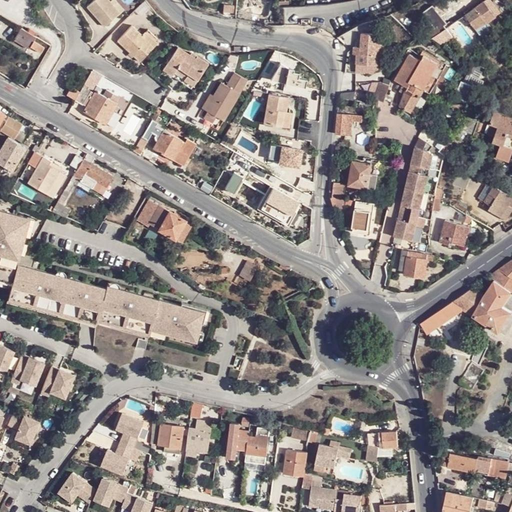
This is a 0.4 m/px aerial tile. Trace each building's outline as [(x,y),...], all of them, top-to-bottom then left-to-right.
[(118,11),(108,0),(91,0),(84,6),(102,26),(118,11)] [(114,0),(108,0),(118,11),(122,8),(114,0)] [(482,0),(463,16),(467,20),(474,29),(484,20),(486,23),(495,16),(490,9),(482,0)] [(488,0),(482,0),(490,9),(493,6),(488,0)] [(441,23),(426,34),(442,46),(451,38),(441,23)] [(138,61),(153,45),(142,35),(131,24),(116,41),(138,61)] [(36,37),(20,27),(13,39),(28,48),(30,45),(40,52),(43,46),(34,40),(36,37)] [(142,35),(153,45),(155,42),(144,32),(142,35)] [(357,53),(355,73),(371,75),(378,69),(381,35),(362,33),(360,47),(354,46),(353,53),(357,53)] [(194,58),(189,55),(177,47),(163,67),(172,73),(174,71),(185,77),(184,79),(193,84),(207,63),(196,55),(194,58)] [(424,89),(430,93),(448,64),(428,51),(426,55),(439,63),(424,89)] [(401,91),(406,94),(413,83),(424,89),(439,63),(426,55),(422,60),(410,54),(395,79),(404,85),(401,91)] [(483,67),(476,63),(470,75),(467,73),(463,82),(480,89),(483,80),(479,78),(483,67)] [(78,92),(74,99),(82,104),(83,102),(87,104),(95,90),(100,92),(102,89),(100,85),(96,83),(93,90),(87,86),(90,80),(92,81),(95,76),(89,73),(78,92)] [(222,83),(213,96),(205,110),(207,112),(216,117),(224,122),(249,81),(234,73),(226,85),(222,83)] [(389,85),(379,82),(374,99),(384,101),(389,85)] [(406,94),(399,106),(410,113),(414,105),(419,96),(424,89),(413,83),(406,94)] [(66,94),(74,99),(78,92),(70,87),(66,94)] [(472,95),(457,89),(455,94),(470,101),(472,95)] [(95,90),(87,104),(83,110),(105,122),(116,102),(100,92),(95,90)] [(205,110),(213,96),(210,94),(201,108),(205,110)] [(290,97),(268,95),(263,124),(290,128),(292,112),(287,112),(290,97)] [(419,96),(414,105),(420,108),(425,99),(419,96)] [(155,112),(141,136),(147,139),(151,131),(155,125),(159,117),(156,115),(158,113),(155,112)] [(213,123),(216,117),(207,112),(203,117),(213,123)] [(511,117),(494,112),(490,125),(498,127),(493,142),(511,148),(511,117)] [(339,113),(337,133),(350,135),(352,121),(361,123),(362,116),(339,113)] [(23,123),(8,115),(7,116),(0,128),(0,129),(15,138),(23,123)] [(163,129),(155,125),(151,131),(155,134),(153,136),(154,138),(155,139),(157,140),(163,129)] [(163,129),(157,140),(152,149),(181,166),(195,142),(186,137),(183,141),(163,129)] [(439,151),(444,156),(446,158),(461,142),(453,135),(445,144),(439,151)] [(8,136),(0,150),(0,162),(12,169),(26,146),(8,136)] [(430,145),(421,139),(417,145),(418,147),(417,152),(414,151),(412,164),(415,165),(430,169),(433,157),(433,155),(430,151),(433,148),(430,145)] [(297,143),(291,142),(288,152),(294,154),(297,143)] [(135,146),(132,150),(139,154),(141,149),(135,146)] [(36,168),(43,156),(35,151),(28,163),(36,168)] [(90,160),(93,156),(86,152),(82,158),(86,161),(88,158),(90,160)] [(73,174),(82,158),(74,154),(68,164),(75,168),(72,173),(73,174)] [(48,164),(51,160),(43,156),(36,168),(27,182),(51,197),(65,174),(61,171),(48,164)] [(86,161),(82,158),(73,174),(80,178),(79,179),(101,192),(106,185),(107,185),(112,175),(86,161)] [(364,163),(354,162),(349,186),(374,190),(380,160),(365,158),(364,163)] [(63,167),(51,160),(48,164),(61,171),(63,167)] [(430,169),(415,165),(412,175),(409,174),(406,188),(424,192),(428,176),(430,169)] [(433,177),(428,176),(424,192),(429,193),(433,177)] [(51,211),(56,213),(74,181),(70,179),(51,211)] [(330,194),(331,196),(342,198),(344,185),(330,183),(329,190),(330,194)] [(509,207),(511,202),(511,197),(488,183),(486,185),(491,188),(490,190),(492,190),(484,203),(486,205),(491,207),(489,212),(502,219),(509,207)] [(424,192),(406,188),(403,202),(405,202),(403,213),(418,217),(420,209),(424,192)] [(429,193),(424,192),(420,209),(425,210),(429,193)] [(342,198),(331,196),(333,207),(344,208),(345,199),(342,198)] [(190,224),(148,198),(136,219),(147,226),(149,222),(158,227),(158,229),(180,241),(190,224)] [(370,229),(374,203),(356,200),(356,205),(356,207),(354,209),(352,227),(353,227),(352,232),(365,234),(364,239),(373,240),(374,230),(370,229)] [(310,225),(312,203),(289,202),(287,223),(310,225)] [(511,214),(511,207),(509,207),(502,219),(507,223),(511,214)] [(215,321),(218,307),(190,300),(189,303),(115,284),(114,286),(26,264),(38,218),(0,208),(0,277),(21,283),(15,304),(104,326),(105,324),(157,337),(160,327),(205,339),(210,320),(215,321)] [(418,217),(403,213),(400,223),(397,223),(394,236),(412,241),(416,224),(418,217)] [(444,220),(439,243),(449,244),(448,248),(459,250),(460,244),(459,243),(464,224),(444,220)] [(421,225),(416,224),(412,241),(417,242),(421,225)] [(407,251),(406,252),(404,272),(404,274),(424,276),(426,258),(427,254),(407,251)] [(511,259),(488,276),(499,281),(491,289),(487,289),(484,296),(503,307),(511,292),(511,259)] [(239,277),(250,282),(257,267),(246,261),(239,277)] [(471,288),(421,323),(429,338),(464,312),(473,317),(484,296),(471,288)] [(484,296),(473,317),(499,332),(511,312),(503,307),(484,296)] [(6,348),(0,345),(0,372),(5,374),(13,354),(5,351),(6,348)] [(37,361),(22,355),(11,382),(19,385),(21,381),(35,386),(43,366),(36,363),(37,361)] [(66,373),(52,367),(41,394),(49,397),(50,393),(65,398),(73,378),(65,375),(66,373)] [(202,407),(195,406),(193,416),(200,418),(202,407)] [(34,419),(13,410),(10,418),(8,424),(18,429),(15,437),(30,443),(37,427),(31,425),(34,419)] [(135,426),(137,421),(121,414),(115,429),(124,433),(120,443),(133,449),(142,428),(135,426)] [(160,417),(154,416),(151,443),(157,443),(160,417)] [(196,428),(189,427),(185,452),(196,454),(197,451),(206,452),(211,423),(197,420),(196,428)] [(249,435),(249,429),(239,428),(240,422),(232,420),(227,455),(236,457),(237,447),(238,441),(248,442),(249,435)] [(271,422),(265,421),(263,427),(270,429),(271,422)] [(183,425),(161,423),(158,444),(165,445),(164,451),(179,453),(183,425)] [(308,439),(310,432),(293,427),(291,435),(308,439)] [(317,432),(311,430),(310,432),(308,439),(307,441),(314,442),(317,432)] [(397,431),(382,432),(384,447),(399,446),(397,431)] [(371,434),(372,445),(373,445),(376,447),(380,448),(384,447),(382,432),(371,434)] [(247,448),(245,460),(264,462),(268,435),(256,433),(256,436),(249,435),(248,442),(247,445),(247,448)] [(496,457),(502,443),(488,438),(483,454),(496,457)] [(125,469),(133,449),(120,443),(116,454),(107,451),(101,466),(117,472),(119,467),(125,469)] [(511,445),(502,443),(496,457),(495,458),(499,459),(511,461),(511,456),(511,445)] [(339,449),(320,444),(315,463),(335,468),(337,459),(348,461),(351,451),(340,448),(339,449)] [(376,447),(373,445),(372,445),(367,444),(367,461),(377,463),(376,447)] [(283,473),(303,476),(304,473),(307,452),(287,449),(283,473)] [(499,459),(495,458),(494,458),(493,461),(451,454),(450,457),(445,456),(443,466),(448,467),(449,469),(478,474),(479,471),(490,473),(490,476),(508,479),(511,461),(499,459)] [(77,477),(72,473),(68,479),(73,482),(77,477)] [(89,504),(95,490),(77,477),(73,482),(68,479),(58,492),(71,502),(76,495),(89,504)] [(312,479),(311,486),(320,487),(321,480),(312,479)] [(106,487),(100,485),(94,500),(109,507),(113,498),(123,502),(127,493),(129,488),(108,480),(106,487)] [(343,511),(352,511),(354,496),(352,496),(346,495),(347,491),(339,490),(336,489),(333,489),(320,487),(311,486),(309,503),(320,505),(320,508),(333,510),(332,511),(333,511),(341,511),(342,511),(343,511)] [(447,490),(441,511),(469,511),(474,498),(447,490)] [(147,501),(127,493),(123,502),(121,507),(132,511),(131,511),(149,511),(150,509),(145,507),(147,501)] [(354,496),(352,511),(358,511),(360,497),(354,496)] [(495,502),(481,498),(478,506),(492,510),(495,502)]
